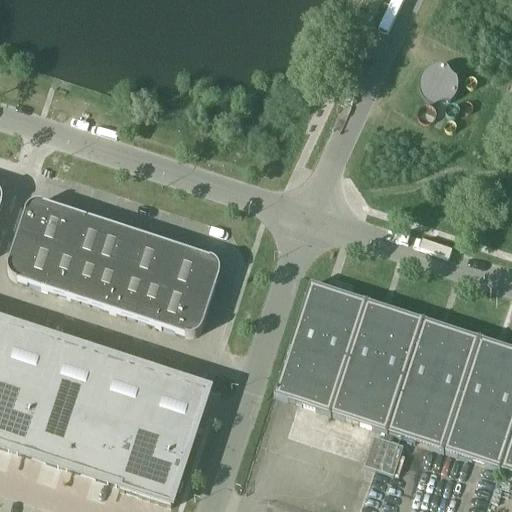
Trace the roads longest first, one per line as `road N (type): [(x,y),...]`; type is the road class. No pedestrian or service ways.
road 1 (unknown): [(27,183),(231,250),(239,275),(214,363)]
road 2 (unclassified): [(304,216),(0,117)]
road 3 (unclassified): [(211,509),(304,216)]
road 4 (unclassified): [(304,216),(407,0)]
road 5 (unknown): [(0,299),(214,363)]
road 6 (unclassified): [(511,282),(304,216)]
